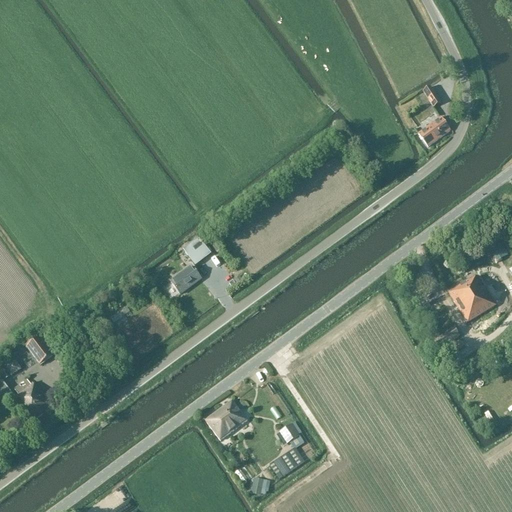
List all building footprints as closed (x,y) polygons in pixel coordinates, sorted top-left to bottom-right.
[(423,93),(434,109),(441,103),(430,88),(423,93)] [(450,132),(440,118),(418,135),(428,148),(450,132)] [(198,239),(182,251),(194,267),(211,255),(198,239)] [(180,296),(201,281),(191,267),(170,283),(180,296)] [(467,325),(497,307),(477,277),(448,295),(467,325)] [(454,328),(433,342),(436,347),(440,351),(443,348),(458,339),(460,338),(457,333),(454,328)] [(60,351),(46,333),(40,338),(27,348),(41,366),(53,356),(60,351)] [(15,360),(5,367),(11,377),(21,371),(15,360)] [(29,425),(52,408),(34,383),(30,385),(27,381),(14,390),(17,395),(11,400),(29,425)] [(3,383),(0,384),(0,396),(5,403),(13,397),(3,383)] [(232,402),(204,422),(220,443),(248,422),(232,402)] [(292,426),(279,434),(287,446),(291,443),(300,438),(292,426)] [(300,438),(291,443),(295,449),(296,450),(297,449),(304,444),(300,438)] [(307,444),(299,449),(304,458),(313,453),(307,444)] [(293,450),(287,454),(297,469),(303,465),(293,450)] [(286,455),(280,459),(290,474),(295,470),(286,455)] [(278,460),(272,464),(282,479),(288,475),(278,460)] [(264,481),(255,479),(253,488),(251,488),(250,494),(263,496),(268,493),(268,491),(262,490),(264,481)]
